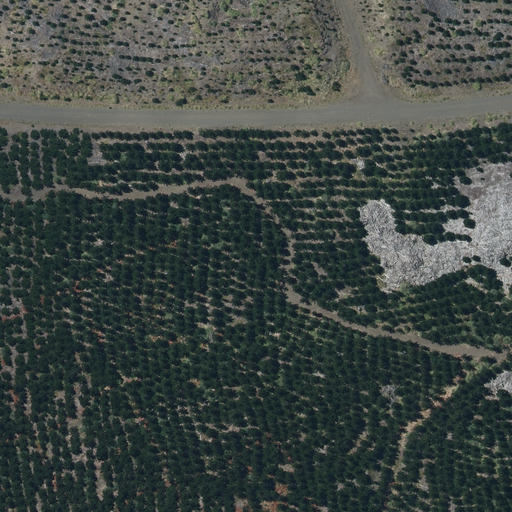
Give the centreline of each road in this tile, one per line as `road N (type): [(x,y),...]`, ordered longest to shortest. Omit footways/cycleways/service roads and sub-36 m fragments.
road 1 (track): [(0,110),(138,119),(372,116),(511,101)]
road 2 (track): [(372,116),(368,77),(339,0)]
